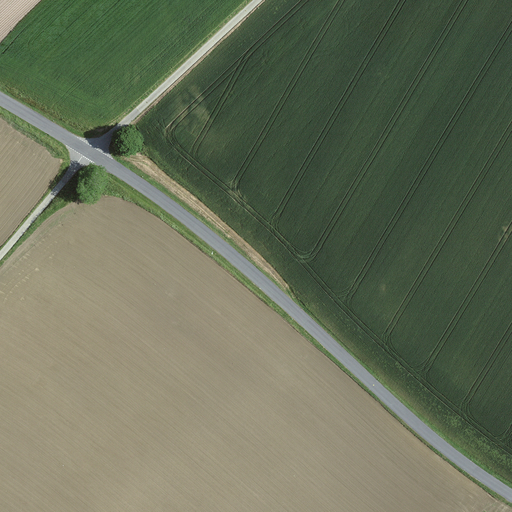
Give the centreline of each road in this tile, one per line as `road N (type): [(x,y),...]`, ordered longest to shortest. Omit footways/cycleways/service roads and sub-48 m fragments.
road 1 (tertiary): [(511,494),(425,432),(217,241),(0,99)]
road 2 (track): [(0,259),(89,153),(260,0)]
